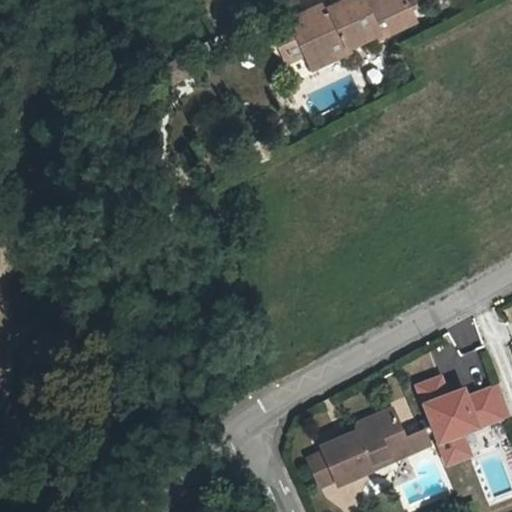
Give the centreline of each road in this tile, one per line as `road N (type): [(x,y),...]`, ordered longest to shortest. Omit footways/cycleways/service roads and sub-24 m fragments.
road 1 (residential): [(511,271),(242,426)]
road 2 (residential): [(146,511),(212,440),(242,426)]
